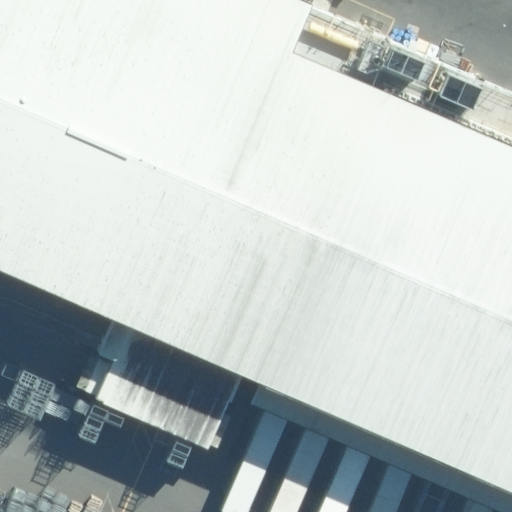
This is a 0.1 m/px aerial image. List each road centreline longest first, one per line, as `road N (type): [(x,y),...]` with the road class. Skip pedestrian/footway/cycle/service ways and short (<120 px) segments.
road 1 (unknown): [(439,511),(471,457),(468,391),(435,290),(431,115),(470,6)]
road 2 (unknown): [(0,453),(172,511)]
